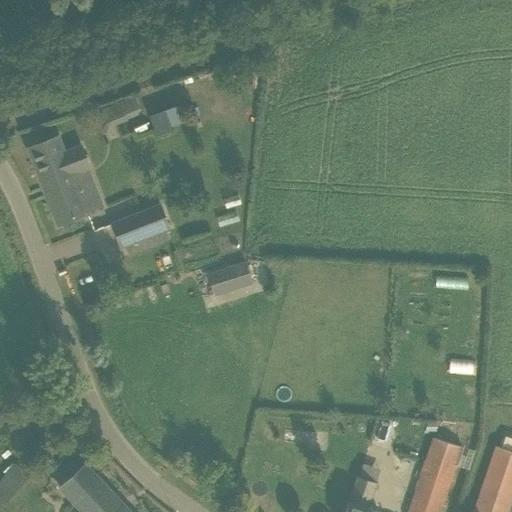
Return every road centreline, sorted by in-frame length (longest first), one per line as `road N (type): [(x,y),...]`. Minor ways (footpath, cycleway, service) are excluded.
road 1 (track): [(0,118),(398,0)]
road 2 (unclassified): [(186,511),(97,401),(0,161)]
